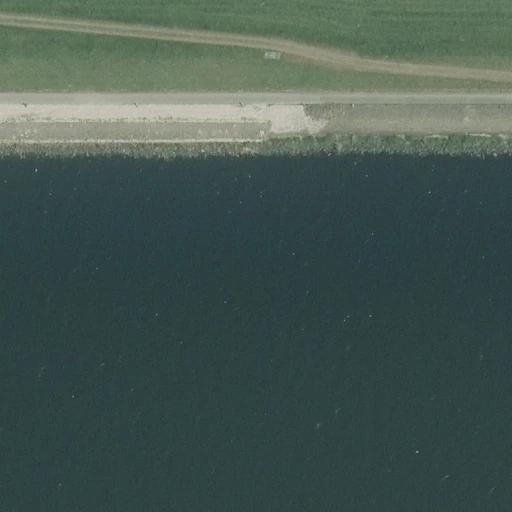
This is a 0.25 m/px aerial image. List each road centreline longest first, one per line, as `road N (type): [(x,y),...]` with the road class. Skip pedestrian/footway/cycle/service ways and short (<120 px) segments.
road 1 (track): [(0,19),(258,44),(364,68),(511,79)]
road 2 (unclassified): [(0,99),(511,100)]
